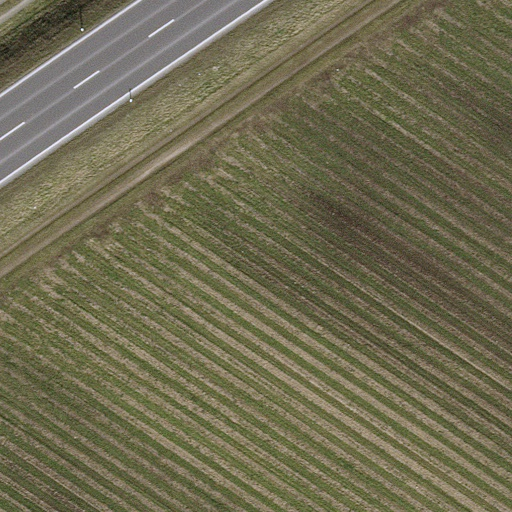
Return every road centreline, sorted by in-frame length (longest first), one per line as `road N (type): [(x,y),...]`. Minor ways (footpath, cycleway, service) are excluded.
road 1 (track): [(383,0),(0,265)]
road 2 (primary): [(0,144),(212,0)]
